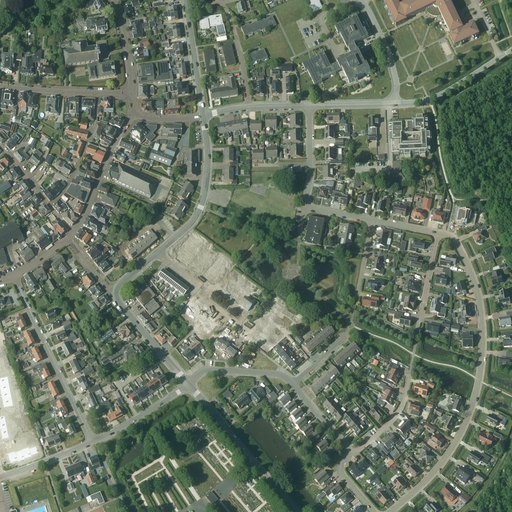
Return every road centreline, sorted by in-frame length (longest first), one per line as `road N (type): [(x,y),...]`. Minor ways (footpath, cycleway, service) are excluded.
road 1 (residential): [(390,511),(451,448),(480,369),(476,288),(455,240),(437,233)]
road 2 (residential): [(94,441),(13,276)]
road 3 (secondary): [(297,511),(187,384)]
road 4 (secondary): [(156,252),(202,203),(202,115)]
road 5 (residential): [(72,233),(131,114)]
road 6 (tertiary): [(396,103),(437,95),(511,49)]
road 7 (residential): [(50,207),(80,162),(95,92)]
road 8 (residential): [(250,332),(156,252)]
road 9 (secondary): [(187,384),(117,302),(116,290)]
